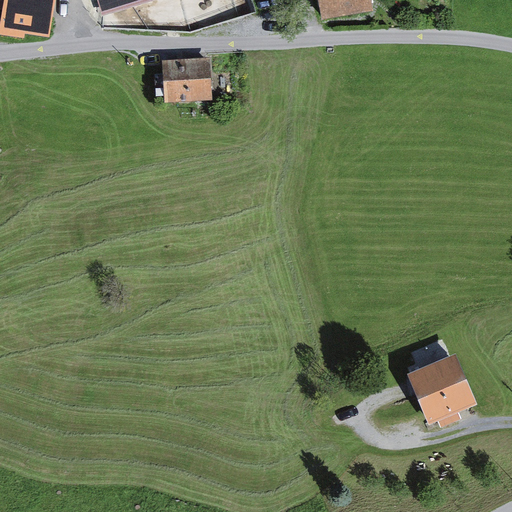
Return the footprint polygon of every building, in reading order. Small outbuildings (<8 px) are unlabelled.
[(49,36),(54,0),(5,0),(0,34),(24,39),(25,32),(49,36)] [(97,0),(102,16),(156,0),(97,0)] [(319,0),(322,19),(374,11),(371,0),(319,0)] [(209,60),(163,62),(165,101),(211,99),(209,60)] [(474,422),(455,379),(405,401),(423,444),(474,422)]
